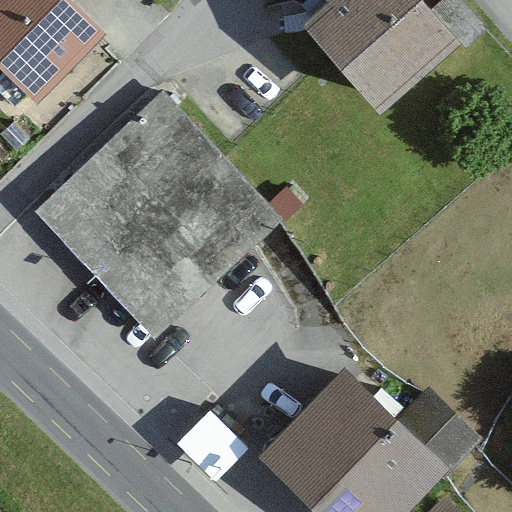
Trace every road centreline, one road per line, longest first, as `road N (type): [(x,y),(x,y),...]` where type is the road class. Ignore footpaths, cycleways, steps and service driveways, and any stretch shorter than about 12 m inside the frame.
road 1 (residential): [(208,0),(0,206)]
road 2 (secondary): [(0,342),(176,511)]
